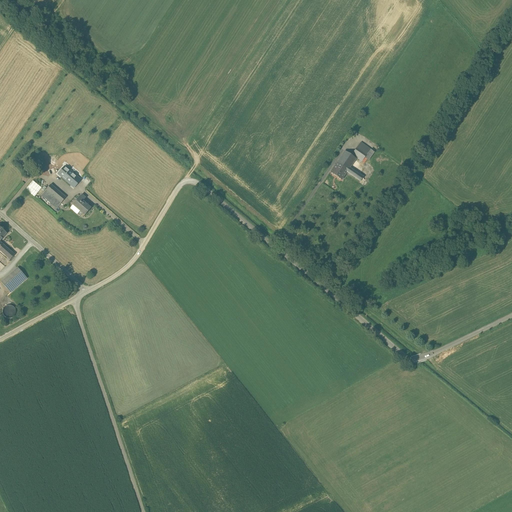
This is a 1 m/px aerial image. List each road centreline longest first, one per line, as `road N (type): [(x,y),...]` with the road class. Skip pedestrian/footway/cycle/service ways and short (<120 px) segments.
road 1 (unclassified): [(511,313),(409,359),(188,181),(122,271),(87,291)]
road 2 (unclassified): [(144,511),(73,299)]
